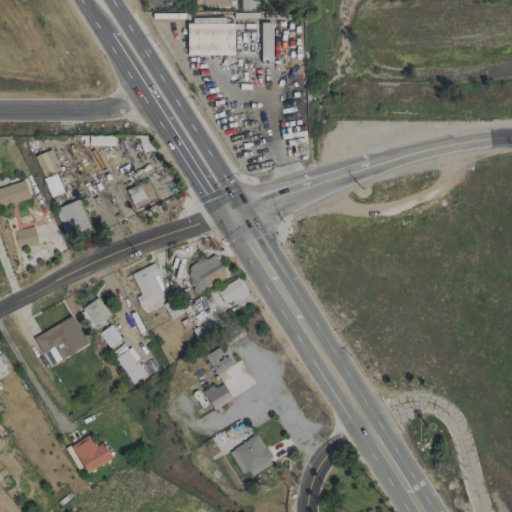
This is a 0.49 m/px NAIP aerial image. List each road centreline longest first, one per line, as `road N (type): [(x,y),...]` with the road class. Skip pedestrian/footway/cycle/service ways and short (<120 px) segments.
road 1 (tertiary): [(227,210),(400,157),(511,136)]
road 2 (secondary): [(85,7),(205,194),(227,210)]
road 3 (residential): [(227,210),(57,279),(0,311)]
road 4 (secondary): [(227,210),(225,180),(110,0)]
road 5 (secondary): [(310,338),(227,210)]
road 6 (residential): [(0,113),(149,103)]
